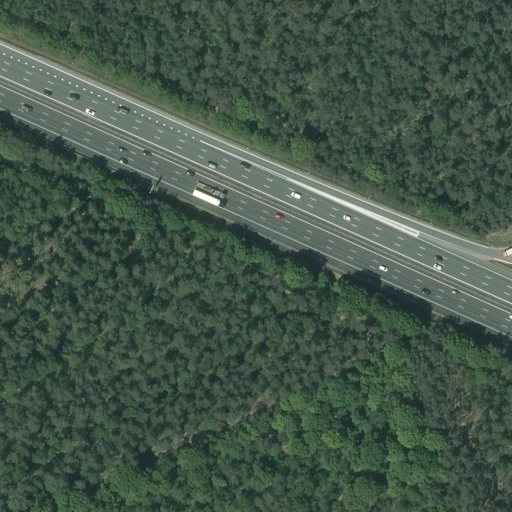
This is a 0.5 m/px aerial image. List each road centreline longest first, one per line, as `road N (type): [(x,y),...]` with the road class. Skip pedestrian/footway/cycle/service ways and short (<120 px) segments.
road 1 (motorway): [(0,99),(511,326)]
road 2 (motorway): [(511,292),(4,66)]
road 3 (motorway): [(483,251),(138,109),(4,66)]
